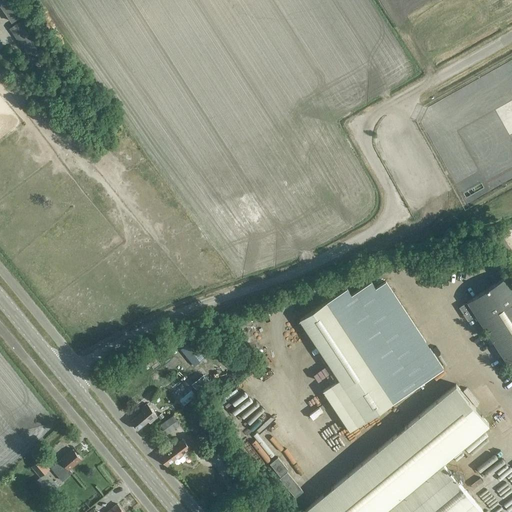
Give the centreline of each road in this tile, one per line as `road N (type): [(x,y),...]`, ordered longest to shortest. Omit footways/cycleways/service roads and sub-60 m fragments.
road 1 (unclassified): [(79,366),(156,323),(295,273),(403,215),(355,126),(511,36)]
road 2 (unknown): [(319,461),(286,399),(275,324),(322,288),(376,275),(403,278),(430,300),(511,406)]
road 3 (unclassified): [(152,511),(0,328)]
road 4 (unclassified): [(198,511),(79,366)]
road 5 (secondary): [(177,511),(65,377)]
road 6 (unclassified): [(79,366),(0,268)]
